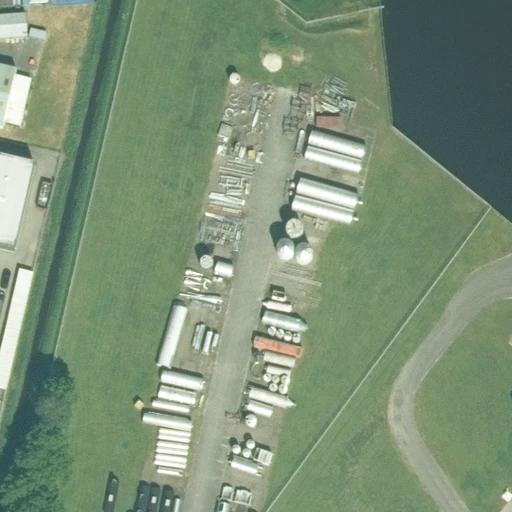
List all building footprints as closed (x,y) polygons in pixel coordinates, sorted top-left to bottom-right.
[(0,129),(2,131),(16,72),(0,68),(0,129)] [(322,177),(365,185),(376,128),(333,120),(322,177)] [(0,251),(14,255),(34,168),(0,160),(0,251)] [(218,242),(201,244),(202,261),(219,260),(218,242)] [(0,388),(12,391),(35,269),(21,267),(0,380),(0,388)] [(201,335),(204,305),(210,306),(213,279),(183,277),(177,333),(201,335)] [(295,369),(298,357),(302,339),(259,328),(255,345),(272,349),(268,363),(295,369)] [(183,511),(183,497),(165,496),(164,511),(183,511)]
